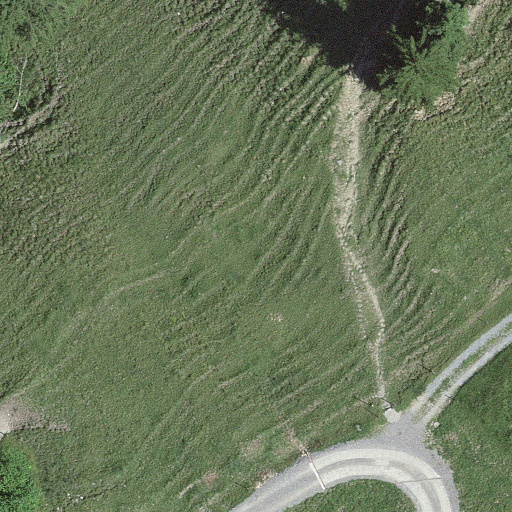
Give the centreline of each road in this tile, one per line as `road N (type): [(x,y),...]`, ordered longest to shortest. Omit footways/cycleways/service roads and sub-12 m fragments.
road 1 (track): [(511,318),(379,450)]
road 2 (track): [(379,450),(302,466),(236,511)]
